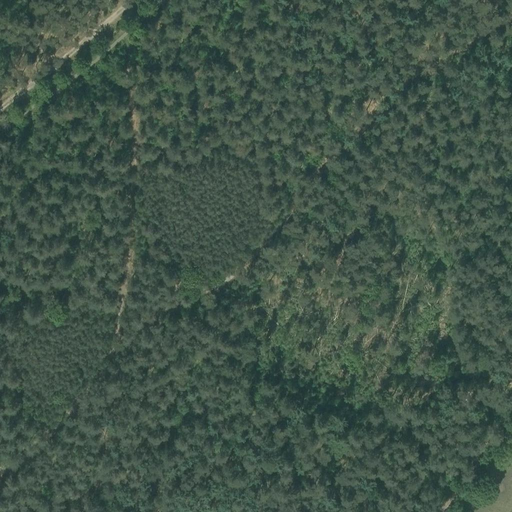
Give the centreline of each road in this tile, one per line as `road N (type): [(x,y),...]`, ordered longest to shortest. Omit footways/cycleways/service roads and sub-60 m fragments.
road 1 (track): [(120,0),(131,203),(111,363),(101,387)]
road 2 (track): [(137,0),(0,110)]
road 3 (track): [(511,407),(444,511)]
